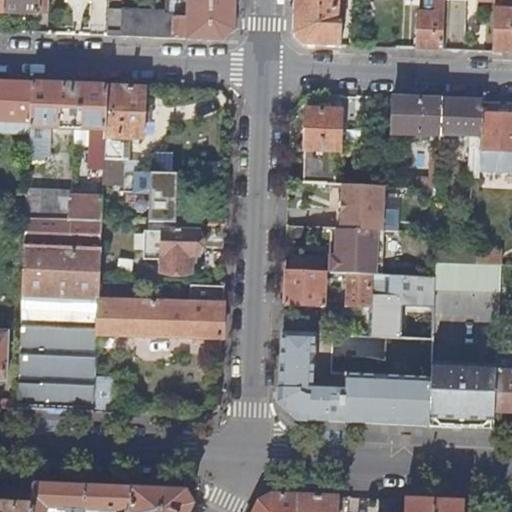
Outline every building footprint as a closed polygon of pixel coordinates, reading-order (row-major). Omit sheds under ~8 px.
[(3,0),(3,12),(48,14),(48,0),(3,0)] [(235,31),(235,0),(170,0),(170,10),(166,10),(166,16),(142,15),(142,13),(108,12),(108,37),(223,42),(235,31)] [(295,0),(294,33),(305,45),(341,46),(342,20),(338,20),(338,0),(342,1),(342,0),(295,0)] [(419,49),(443,50),(444,13),(444,1),(424,0),(424,12),(420,12),(419,49)] [(494,0),(495,2),(492,52),(511,53),(511,46),(511,8),(507,8),(507,0),(494,0)] [(33,83),(0,81),(0,133),(31,135),(33,83)] [(108,86),(33,83),(31,135),(30,160),(44,160),(49,151),(50,129),(74,130),(74,145),(93,146),(92,169),(105,170),(108,86)] [(122,172),(124,139),(144,140),(147,87),(108,86),(105,170),(105,171),(122,172)] [(393,134),(441,136),(441,135),(442,101),(394,99),(393,134)] [(482,102),(442,101),(441,135),(469,136),(467,179),(480,179),(481,151),(482,115),(482,102)] [(307,111),(304,184),(327,185),(335,185),(336,152),(340,152),(342,112),(307,111)] [(481,151),(511,152),(511,115),(482,115),(481,151)] [(417,180),(417,188),(439,188),(440,149),(432,149),(431,180),(417,180)] [(122,186),(122,172),(105,171),(104,185),(122,186)] [(178,197),(179,173),(151,172),(135,172),(135,188),(150,188),(150,195),(134,194),(134,210),(150,210),(149,222),(171,223),(177,223),(177,211),(178,204),(178,197)] [(343,185),(342,230),(382,232),(384,187),(343,185)] [(29,190),(27,218),(41,219),(103,221),(104,191),(75,190),(75,192),(29,190)] [(39,246),(41,219),(27,218),(26,246),(39,246)] [(342,230),(337,230),(337,245),(337,258),(332,258),(331,274),(348,275),(383,276),(385,232),(382,232),(342,230)] [(200,234),(147,232),(146,254),(165,255),(164,272),(191,274),(192,256),(199,256),(200,234)] [(26,246),(19,410),(94,413),(95,377),(97,336),(100,285),(100,282),(101,282),(102,248),(39,246),(26,246)] [(477,253),(476,265),(501,266),(502,252),(477,251),(477,253)] [(477,253),(436,252),(436,263),(476,265),(477,253)] [(476,265),(436,263),(435,278),(435,290),(500,293),(501,266),(476,265)] [(327,274),(286,273),(284,306),(326,308),(326,302),(332,303),(332,298),(326,298),(327,274)] [(368,336),(433,338),(435,290),(435,278),(383,276),(348,275),(347,308),(369,309),(368,336)] [(129,301),(129,286),(100,285),(97,336),(223,340),(225,289),(191,288),(191,302),(129,301)] [(0,381),(7,382),(9,332),(0,331),(0,381)] [(281,402),(300,421),(359,423),(430,426),(432,364),(433,338),(368,336),(284,333),(281,402)] [(511,341),(498,341),(497,366),(496,412),(511,412),(511,341)] [(432,364),(430,426),(457,427),(465,428),(465,420),(466,395),(478,395),(479,365),(432,364)] [(465,420),(495,421),(496,412),(497,366),(479,365),(478,395),(466,395),(465,420)] [(95,377),(94,413),(112,414),(113,378),(95,377)] [(465,428),(495,429),(495,421),(465,420),(465,428)] [(0,505),(0,511),(33,511),(34,485),(28,485),(27,506),(0,505)] [(189,511),(193,504),(184,492),(127,489),(68,487),(34,485),(33,511),(48,511),(48,509),(58,509),(57,511),(189,511)] [(262,502),(256,511),(299,511),(301,496),(274,494),(262,502)] [(337,511),(338,497),(325,496),(301,496),(299,511),(337,511)] [(466,511),(467,502),(435,501),(406,500),(405,511),(466,511)]
